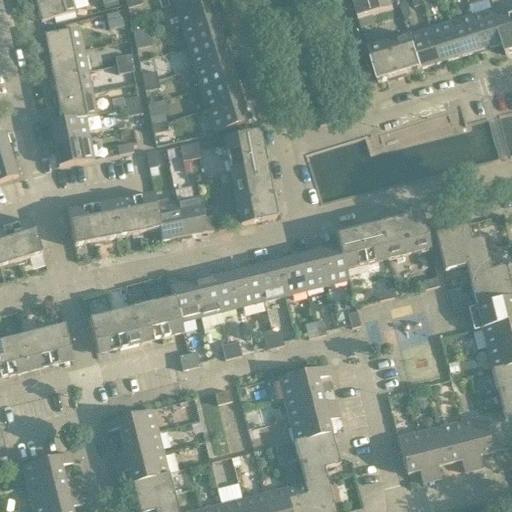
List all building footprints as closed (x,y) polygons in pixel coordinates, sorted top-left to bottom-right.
[(70,0),(42,0),(30,4),(32,11),(35,10),(40,25),(74,14),(70,0)] [(139,0),(131,0),(125,2),(127,11),(141,6),(139,0)] [(170,0),(173,10),(203,0),(170,0)] [(208,0),(203,0),(173,10),(180,30),(218,18),(215,12),(212,13),(208,0)] [(393,11),(389,0),(347,0),(349,3),(352,2),(358,22),(372,17),(393,11)] [(423,7),(420,0),(411,0),(414,9),(423,7)] [(503,40),(497,22),(493,11),(472,18),(484,55),(486,55),(485,51),(502,46),(503,46),(502,41),(503,40)] [(511,16),(497,22),(503,40),(502,41),(503,46),(502,46),(505,57),(511,54),(511,16)] [(375,25),(372,17),(358,22),(361,30),(375,25)] [(218,18),(180,30),(186,51),(221,40),(216,26),(220,25),(218,18)] [(484,55),(472,18),(451,24),(462,59),(480,53),(481,56),(484,55)] [(123,29),(121,20),(106,24),(108,32),(123,29)] [(462,59),(451,24),(430,31),(442,68),(444,68),(443,64),(462,59)] [(43,54),(44,61),(83,53),(79,31),(43,38),(46,53),(43,54)] [(442,68),(430,31),(409,37),(420,72),(438,66),(439,69),(442,68)] [(132,34),(134,43),(148,40),(147,32),(132,34)] [(420,72),(409,37),(367,50),(378,85),(397,79),(398,82),(403,80),(402,77),(420,72)] [(148,40),(134,43),(136,51),(150,49),(148,40)] [(221,40),(186,51),(193,72),(231,60),(228,54),(225,55),(221,40)] [(83,53),(44,61),(45,68),(49,67),(52,81),(87,74),(83,53)] [(114,60),(116,69),(130,66),(129,57),(114,60)] [(231,60),(193,72),(199,93),(234,82),(229,68),(233,67),(231,60)] [(130,66),(116,69),(117,77),(132,74),(130,66)] [(87,74),(52,81),(54,95),(51,96),(52,103),(91,95),(87,74)] [(141,77),(142,85),(157,83),(155,74),(141,77)] [(234,82),(199,93),(206,113),(243,101),(241,95),(238,96),(234,82)] [(157,83),(142,85),(144,94),(159,91),(157,83)] [(91,95),(52,103),(54,110),(57,109),(60,122),(60,123),(84,119),(85,120),(96,118),(91,95)] [(122,102),(124,111),(139,108),(137,100),(122,102)] [(243,101),(206,113),(212,135),(247,124),(242,109),(245,108),(243,101)] [(139,108),(124,111),(126,119),(140,117),(139,108)] [(149,119),(151,128),(165,125),(164,116),(149,119)] [(48,141),(50,148),(89,140),(85,120),(84,119),(60,123),(60,122),(49,124),(52,140),(48,141)] [(165,125),(151,128),(152,136),(167,133),(165,125)] [(266,158),(265,153),(262,154),(258,134),(223,141),(231,184),(267,178),(263,159),(266,158)] [(3,136),(0,136),(0,160),(13,157),(11,150),(8,151),(3,136)] [(89,140),(50,148),(51,154),(55,154),(58,169),(93,162),(89,140)] [(133,155),(131,146),(116,149),(118,158),(133,155)] [(196,146),(179,149),(182,164),(199,160),(196,146)] [(154,154),(145,156),(148,171),(157,169),(154,154)] [(13,157),(0,160),(0,184),(17,179),(12,164),(15,163),(13,157)] [(274,201),(273,196),(270,196),(267,178),(231,184),(239,228),(275,221),(271,202),(274,201)] [(153,197),(131,201),(138,240),(145,238),(145,235),(158,232),(159,232),(156,216),(154,208),(155,208),(153,197)] [(198,199),(175,204),(183,242),(190,241),(189,238),(213,233),(210,219),(202,220),(198,199)] [(131,201),(110,205),(116,240),(131,238),(131,241),(138,240),(131,201)] [(154,208),(156,216),(159,232),(158,232),(160,243),(175,240),(176,244),(183,242),(175,204),(155,208),(154,208)] [(116,240),(110,205),(88,209),(92,228),(96,248),(103,247),(102,243),(116,240)] [(96,248),(92,228),(88,209),(66,213),(73,249),(88,246),(89,249),(96,248)] [(429,251),(420,216),(406,220),(405,216),(400,218),(401,221),(377,227),(386,262),(429,251)] [(30,223),(8,229),(20,267),(27,265),(26,262),(41,257),(30,223)] [(386,262),(377,227),(359,232),(358,228),(353,230),(354,233),(334,238),(337,249),(338,248),(344,273),(345,272),(386,262)] [(443,273),(465,268),(464,267),(487,262),(481,240),(470,243),(466,228),(434,236),(443,273)] [(20,267),(8,229),(0,231),(0,269),(12,266),(13,269),(20,267)] [(338,248),(337,249),(320,253),(319,250),(316,250),(326,289),(348,283),(345,272),(344,273),(338,248)] [(326,289),(316,250),(314,251),(314,254),(296,259),(305,294),(326,289)] [(305,294),(296,259),(278,263),(277,260),(274,261),(284,299),(305,294)] [(268,266),(254,269),(263,304),(284,299),(274,261),(267,262),(268,266)] [(487,262),(464,267),(465,268),(475,310),(511,300),(511,298),(504,268),(489,272),(487,262)] [(239,270),(232,271),(241,310),(263,304),(254,269),(239,273),(239,270)] [(226,276),(212,280),(220,315),(241,310),(232,271),(225,273),(226,276)] [(197,280),(190,282),(200,320),(220,315),(212,280),(197,283),(197,280)] [(436,280),(422,284),(424,292),(438,289),(436,280)] [(169,291),(171,302),(172,301),(180,330),(181,329),(180,325),(200,320),(190,282),(183,283),(184,287),(169,291)] [(379,304),(393,300),(391,292),(377,295),(379,304)] [(511,300),(475,310),(477,317),(480,330),(511,322),(511,300)] [(180,330),(172,301),(171,302),(158,305),(158,302),(151,303),(155,323),(160,342),(182,336),(181,329),(180,330)] [(160,342),(155,323),(151,303),(144,305),(145,308),(131,312),(139,347),(160,342)] [(109,314),(114,333),(118,352),(139,347),(131,312),(116,315),(116,312),(109,314)] [(118,352),(114,333),(109,314),(102,315),(103,319),(88,322),(96,355),(96,358),(118,352)] [(356,315),(347,317),(350,331),(359,329),(356,315)] [(511,322),(480,330),(486,351),(511,344),(511,322)] [(321,323),(313,325),(316,340),(325,338),(321,323)] [(316,340),(313,325),(304,327),(308,342),(316,340)] [(46,329),(40,331),(49,370),(71,364),(71,362),(63,329),(47,333),(46,329)] [(34,336),(19,340),(28,375),(49,370),(40,331),(33,333),(34,336)] [(279,334),(271,336),(274,350),(283,348),(279,334)] [(266,352),(274,350),(271,336),(262,338),(266,352)] [(28,375),(19,340),(5,343),(5,340),(0,341),(0,350),(3,361),(8,380),(28,375)] [(237,344),(229,346),(232,361),(241,359),(237,344)] [(511,344),(486,351),(491,373),(511,367),(511,344)] [(224,363),(232,361),(229,346),(220,349),(224,363)] [(195,355),(187,357),(190,371),(199,369),(195,355)] [(190,371),(187,357),(178,359),(179,364),(182,373),(190,371)] [(511,367),(491,373),(501,414),(502,414),(511,411),(511,367)] [(277,381),(283,403),(320,394),(317,381),(329,379),(326,369),(277,381)] [(214,397),(216,408),(231,405),(228,393),(214,397)] [(320,394),(283,403),(288,424),(337,412),(335,403),(323,406),(320,394)] [(511,411),(502,414),(501,414),(481,419),(489,452),(488,452),(489,457),(511,450),(511,411)] [(105,435),(117,432),(120,444),(125,443),(157,434),(152,412),(103,425),(105,435)] [(337,412),(288,424),(293,445),(326,437),(325,436),(330,434),(327,423),(339,420),(337,412)] [(202,435),(196,413),(189,415),(194,437),(202,435)] [(481,419),(460,424),(472,473),(481,471),(478,459),(489,457),(488,452),(489,452),(481,419)] [(460,424),(439,430),(448,467),(460,464),(463,475),(472,473),(460,424)] [(439,430),(418,435),(430,484),(439,481),(436,470),(448,467),(439,430)] [(157,434),(125,443),(120,444),(123,456),(111,459),(114,467),(163,455),(157,434)] [(326,437),(293,445),(304,486),(304,487),(326,481),(323,471),(338,467),(330,434),(325,436),(326,437)] [(396,440),(404,473),(405,478),(418,474),(421,486),(430,484),(418,435),(396,440)] [(163,455),(114,467),(116,476),(128,473),(130,484),(135,483),(135,484),(168,477),(163,455)] [(20,468),(26,490),(63,480),(60,468),(72,465),(69,456),(20,468)] [(176,511),(168,477),(135,484),(135,483),(130,484),(137,511),(176,511)] [(63,480),(26,490),(31,511),(80,498),(78,490),(66,493),(63,480)] [(304,486),(283,491),(288,511),(333,511),(326,481),(304,487),(304,486)] [(288,511),(283,491),(262,496),(266,511),(288,511)] [(266,511),(262,496),(241,502),(243,511),(266,511)] [(80,498),(31,511),(71,511),(71,510),(82,507),(80,498)] [(243,511),(241,502),(220,507),(220,511),(243,511)]
